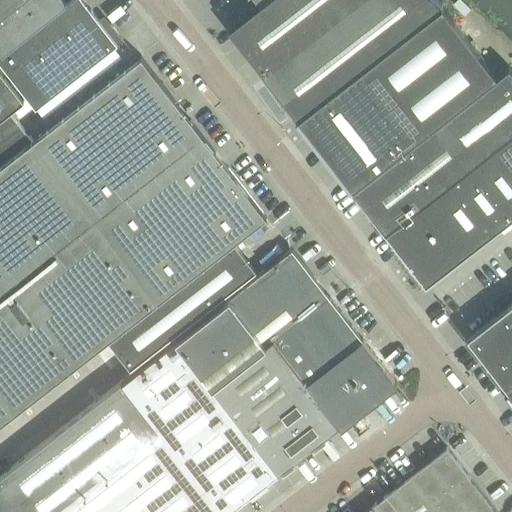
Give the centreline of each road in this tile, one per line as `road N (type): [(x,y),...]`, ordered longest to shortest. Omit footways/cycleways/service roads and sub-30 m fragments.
road 1 (unclassified): [(452,388),(153,0)]
road 2 (unclassified): [(294,511),(452,388)]
